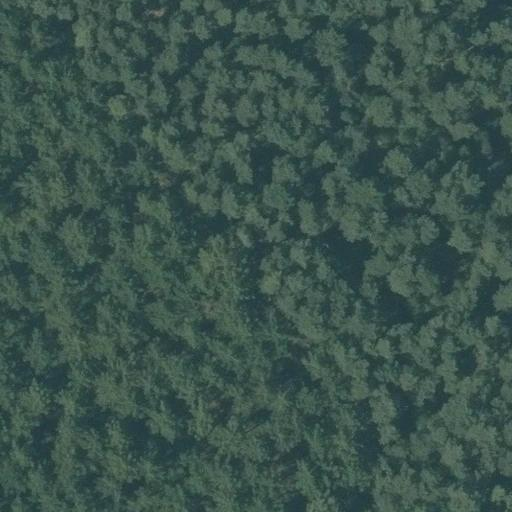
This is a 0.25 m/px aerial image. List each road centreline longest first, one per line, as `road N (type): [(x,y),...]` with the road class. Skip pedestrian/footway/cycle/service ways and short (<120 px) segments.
road 1 (track): [(0,6),(384,469)]
road 2 (track): [(511,353),(325,511)]
